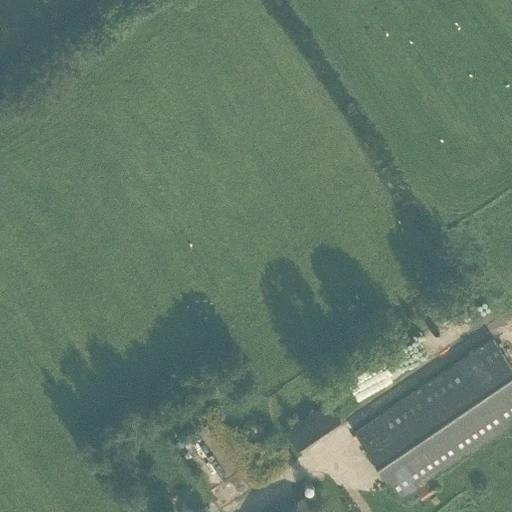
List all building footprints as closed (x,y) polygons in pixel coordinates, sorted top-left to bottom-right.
[(394,343),(406,372),(444,355),(432,326),(394,343)] [(511,367),(493,339),(355,433),(400,499),(416,489),(422,499),(438,488),(432,478),(511,423),(511,367)] [(329,403),(286,433),(297,450),(340,420),(329,403)] [(187,444),(180,449),(199,473),(202,470),(208,477),(210,476),(219,487),(232,477),(193,429),(182,438),(187,444)] [(318,511),(307,494),(288,507),(285,502),(270,511),(318,511)]
